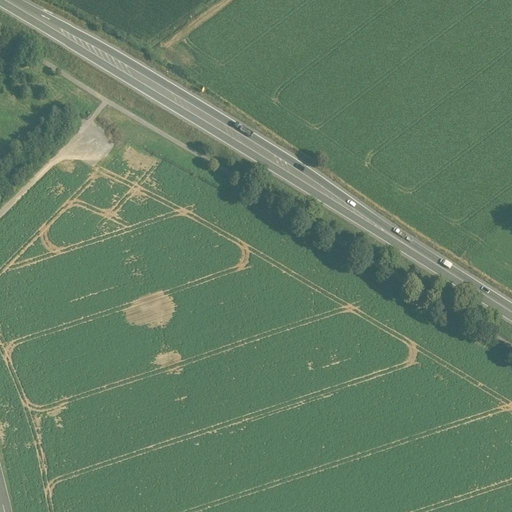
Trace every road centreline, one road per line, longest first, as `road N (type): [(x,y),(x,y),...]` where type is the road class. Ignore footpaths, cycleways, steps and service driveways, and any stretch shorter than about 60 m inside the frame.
road 1 (primary): [(0,1),(511,315)]
road 2 (track): [(0,219),(111,112)]
